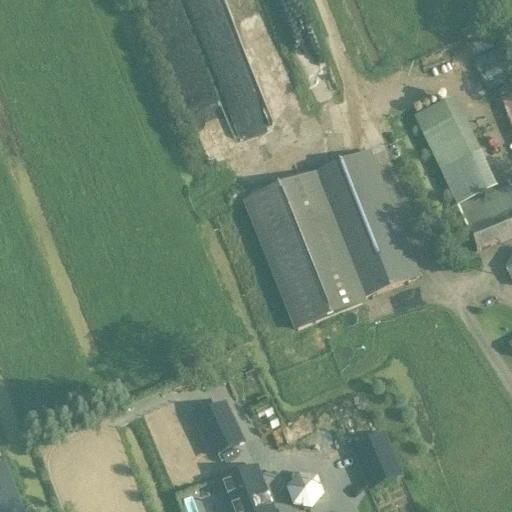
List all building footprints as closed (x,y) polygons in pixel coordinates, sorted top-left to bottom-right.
[(511,77),(502,51),(472,63),(484,93),(493,89),(511,136),(511,77)] [(419,279),(369,154),(311,178),(360,302),(419,279)] [(496,189),(479,154),(440,174),(456,208),(496,189)] [(296,332),(361,306),(310,178),(245,204),(296,332)] [(511,191),(510,187),(479,200),(457,209),(475,253),(511,238),(511,191)] [(197,418),(192,421),(211,460),(216,458),(233,450),(236,449),(239,448),(244,445),(242,442),(239,436),(225,405),(219,408),(197,418)] [(356,449),(351,451),(369,492),(374,489),(396,480),(401,478),(384,437),(379,439),(356,449)] [(0,511),(22,511),(4,465),(0,466),(0,511)] [(224,480),(217,483),(228,511),(273,511),(256,468),(224,480)] [(315,482),(297,479),(286,492),(292,509),(309,511),(321,498),(315,482)]
